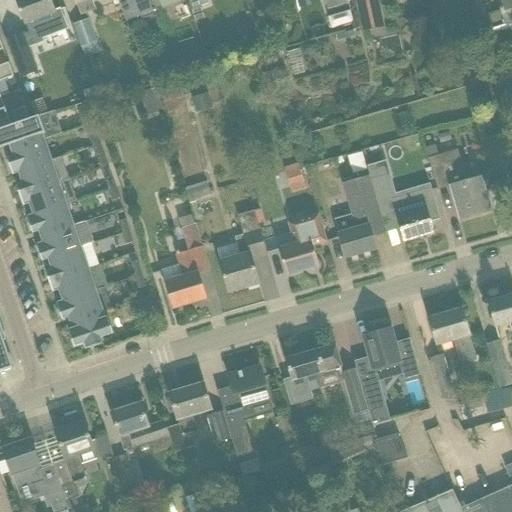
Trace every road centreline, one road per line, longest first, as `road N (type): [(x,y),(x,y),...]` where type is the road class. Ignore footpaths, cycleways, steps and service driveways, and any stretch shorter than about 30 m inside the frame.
road 1 (residential): [(42,399),(160,356),(511,256)]
road 2 (residential): [(42,399),(0,270)]
